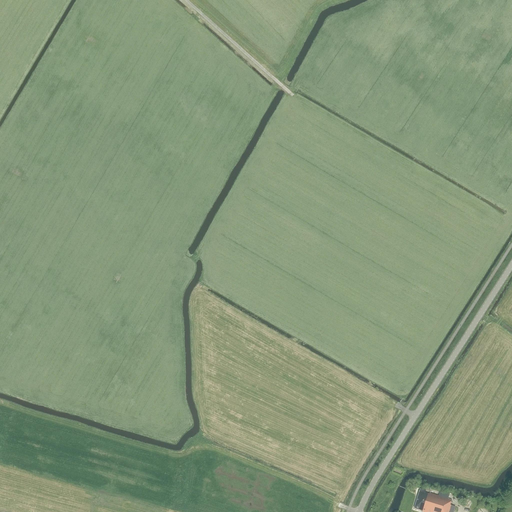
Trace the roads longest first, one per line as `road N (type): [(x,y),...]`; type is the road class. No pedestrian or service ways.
road 1 (secondary): [(359,511),(511,264)]
road 2 (track): [(291,94),(186,0)]
